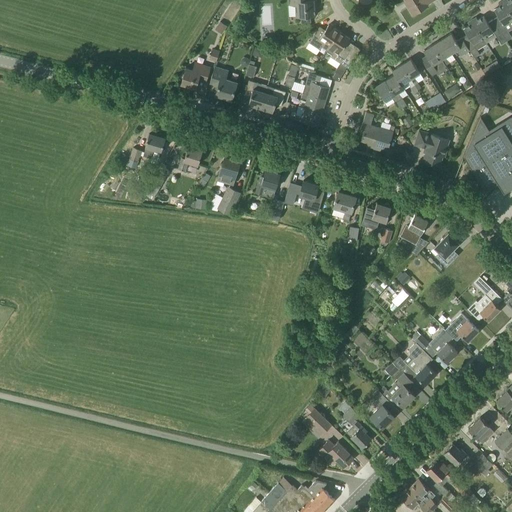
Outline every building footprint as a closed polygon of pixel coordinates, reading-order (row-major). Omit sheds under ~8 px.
[(289,0),(290,4),(295,4),(295,10),(295,16),(301,16),(301,22),(311,21),(311,15),(315,15),(314,0),(289,0)] [(405,0),(406,1),(404,2),(405,2),(406,1),(409,5),(407,6),(412,14),(427,5),(427,4),(433,0),(405,0)] [(511,28),(511,15),(502,0),(498,3),(500,5),(494,9),(498,16),(493,19),(506,40),(511,37),(508,31),(511,28)] [(511,0),(502,0),(511,15),(511,0)] [(476,17),(472,19),(487,43),(486,42),(496,36),(501,44),(506,40),(493,19),(488,22),(484,16),(478,19),(476,17)] [(487,43),(472,19),(467,22),(469,25),(463,28),(467,34),(462,38),(469,50),(476,61),(478,59),(476,56),(479,54),(477,49),(487,43)] [(219,21),(216,29),(223,32),(226,24),(219,21)] [(327,50),(339,31),(329,24),(325,30),(320,26),(309,42),(320,49),(321,46),(327,50)] [(339,31),(327,50),(332,54),(330,56),(348,68),(353,60),(347,55),(352,47),(346,44),(350,38),(339,31)] [(442,38),(451,53),(457,49),(460,55),(469,50),(462,38),(457,41),(451,32),(442,38)] [(451,53),(442,38),(433,44),(446,65),(449,62),(445,56),(451,53)] [(446,65),(433,44),(423,50),(427,56),(422,59),(431,74),(436,70),(437,72),(443,68),(442,67),(446,65)] [(212,48),(209,58),(216,60),(219,50),(212,48)] [(401,64),(418,90),(422,88),(418,81),(417,82),(414,76),(420,73),(411,58),(401,64)] [(186,67),(181,83),(195,88),(199,77),(206,79),(210,67),(195,62),(193,69),(186,67)] [(261,67),(256,66),(249,63),(246,74),(253,77),(254,73),(258,74),(261,67)] [(394,74),(404,88),(401,84),(407,81),(410,87),(414,93),(418,90),(401,64),(392,70),(394,74)] [(214,66),(209,84),(217,86),(215,94),(232,99),(237,82),(225,78),(228,70),(214,66)] [(302,93),(325,100),(330,87),(319,83),(321,76),(309,72),(305,84),(311,86),(308,94),(302,92),(302,93)] [(335,72),(332,77),(338,81),(341,76),(335,72)] [(285,84),(292,86),(295,77),(288,74),(285,84)] [(406,105),(402,98),(398,92),(404,88),(394,74),(385,80),(402,107),(406,105)] [(248,104),(260,108),(267,85),(249,80),(244,94),(250,96),(248,104)] [(399,109),(402,107),(385,80),(376,86),(385,100),(391,96),(395,102),(399,109)] [(444,90),(448,97),(460,90),(456,83),(444,90)] [(267,85),(260,108),(273,112),(275,104),(281,106),(286,91),(267,85)] [(321,113),(325,100),(302,93),(298,91),(297,95),(301,96),(301,97),(307,99),(304,107),(321,113)] [(431,110),(439,106),(433,96),(425,101),(431,110)] [(317,126),(321,113),(304,107),(301,116),(296,114),(294,119),(317,126)] [(511,173),(511,117),(511,115),(488,129),(480,116),(464,155),(486,190),(511,173)] [(369,146),(373,147),(380,127),(370,124),(372,119),(368,117),(361,140),(367,142),(366,145),(367,145),(368,145),(370,146),(369,146)] [(285,126),(293,129),(295,123),(287,120),(285,126)] [(297,123),(295,129),(302,132),(304,125),(297,123)] [(389,130),(380,127),(373,147),(377,148),(379,149),(380,149),(381,146),(388,148),(395,126),(391,125),(389,130)] [(419,130),(414,144),(427,148),(424,160),(439,165),(442,155),(443,156),(449,139),(432,133),(432,134),(419,130)] [(165,138),(149,133),(145,147),(146,147),(144,156),(151,158),(153,150),(161,152),(165,138)] [(203,150),(188,145),(185,158),(182,157),(178,169),(185,171),(188,161),(198,165),(203,150)] [(136,167),(141,150),(133,147),(127,164),(136,167)] [(218,179),(224,181),(233,183),(234,180),(240,161),(224,156),(220,170),(221,170),(218,179)] [(169,171),(162,166),(145,195),(152,199),(169,171)] [(274,170),(272,171),(266,169),(262,181),(259,180),(256,192),(262,194),(263,193),(273,196),(275,187),(276,188),(280,173),(278,173),(277,171),(274,170)] [(137,183),(149,187),(151,180),(139,176),(137,183)] [(318,184),(303,180),(299,194),(306,196),(303,206),(311,208),(314,198),(318,184)] [(290,182),(284,202),(293,205),(299,184),(290,182)] [(230,214),(241,192),(228,185),(217,207),(230,214)] [(332,213),(343,217),(342,218),(348,220),(351,211),(356,196),(338,191),(334,206),(332,213)] [(196,208),(201,209),(207,209),(208,199),(197,198),(196,208)] [(268,210),(266,217),(274,219),(277,220),(278,221),(283,202),(274,199),(271,211),(268,210)] [(391,207),(389,206),(389,204),(388,203),(386,203),(384,205),(377,202),(375,209),(367,207),(362,224),(376,228),(378,219),(386,221),(391,207)] [(420,237),(421,234),(428,221),(415,214),(409,225),(406,223),(400,235),(415,243),(419,236),(420,237)] [(352,242),(356,243),(358,227),(350,226),(348,238),(352,239),(352,242)] [(384,228),(381,239),(389,242),(392,230),(384,228)] [(440,251),(435,256),(446,266),(456,256),(450,251),(459,242),(454,237),(455,236),(450,231),(449,233),(448,232),(434,246),(440,251)] [(416,255),(428,241),(420,237),(419,236),(415,243),(411,252),(416,255)] [(405,284),(411,276),(401,268),(394,276),(405,284)] [(486,294),(492,288),(479,275),(473,282),(486,294)] [(508,292),(502,299),(511,308),(511,275),(505,282),(511,288),(511,292),(511,294),(508,292)] [(500,308),(492,300),(484,307),(477,299),(467,309),(479,320),(484,315),(488,320),(500,308)] [(463,324),(457,330),(451,324),(445,329),(457,341),(462,335),(468,341),(479,330),(468,319),(467,319),(461,313),(457,318),(463,324)] [(417,330),(411,336),(415,339),(420,334),(417,330)] [(435,339),(443,347),(437,353),(447,362),(458,352),(448,342),(451,338),(444,331),(435,339)] [(429,342),(420,334),(415,339),(424,348),(429,342)] [(408,363),(407,363),(417,373),(415,374),(426,385),(437,373),(427,363),(432,358),(416,341),(409,348),(409,353),(413,357),(407,363),(408,363)] [(402,369),(407,363),(408,363),(407,363),(399,355),(393,361),(402,369)] [(399,380),(396,383),(400,387),(392,395),(403,406),(414,394),(408,388),(414,382),(404,373),(398,379),(399,380)] [(325,384),(321,391),(326,394),(331,387),(325,384)] [(511,405),(511,384),(497,401),(507,411),(511,405)] [(366,409),(371,415),(382,427),(394,415),(388,409),(393,404),(382,393),(373,402),(366,409)] [(344,413),(342,414),(352,424),(346,431),(362,447),(371,438),(365,432),(367,430),(361,424),(361,425),(355,419),(359,415),(345,401),(339,407),(344,413)] [(313,407),(309,412),(305,416),(322,433),(331,425),(313,407)] [(490,426),(481,417),(469,429),(483,442),(494,431),(489,426),(490,426)] [(511,433),(507,428),(495,441),(506,452),(511,446),(511,433)] [(343,466),(353,456),(338,440),(333,445),(329,440),(317,451),(329,462),(334,456),(343,466)] [(470,457),(462,449),(461,451),(454,444),(445,453),(460,468),(470,457)] [(483,453),(473,462),(486,475),(490,470),(488,468),(493,463),(483,453)] [(466,498),(473,491),(443,462),(440,465),(436,461),(427,470),(433,476),(430,479),(445,495),(449,492),(441,484),(447,479),(466,498)] [(432,509),(437,504),(431,498),(434,494),(429,490),(430,489),(419,478),(410,487),(432,509)] [(310,489),(308,491),(326,508),(335,499),(317,482),(310,489)] [(302,497),(300,499),(313,511),(321,511),(326,508),(308,491),(310,489),(306,485),(303,489),(307,492),(302,497)] [(429,511),(432,509),(410,487),(400,496),(412,507),(417,503),(419,504),(418,505),(425,511),(429,511)] [(299,500),(292,507),(297,511),(313,511),(300,499),(302,497),(298,494),(295,497),(299,500)] [(453,511),(457,509),(444,496),(440,500),(452,511),(453,511)] [(287,511),(297,511),(292,507),(294,505),(290,502),(287,505),(291,509),(287,511)]
